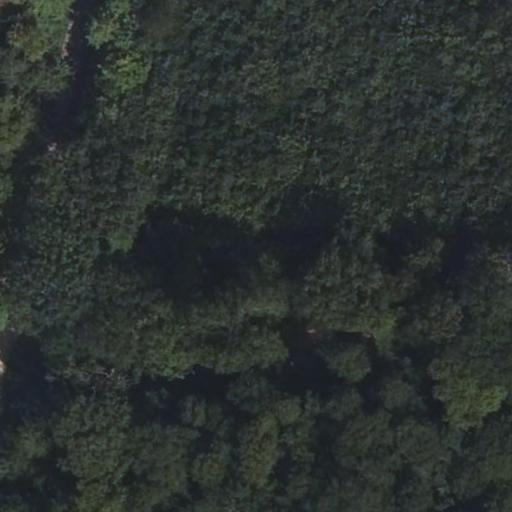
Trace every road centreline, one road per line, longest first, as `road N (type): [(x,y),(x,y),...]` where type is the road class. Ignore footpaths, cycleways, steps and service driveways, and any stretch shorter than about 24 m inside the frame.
road 1 (unknown): [(81,0),(0,312)]
road 2 (track): [(0,186),(277,209)]
road 3 (track): [(277,209),(511,222)]
